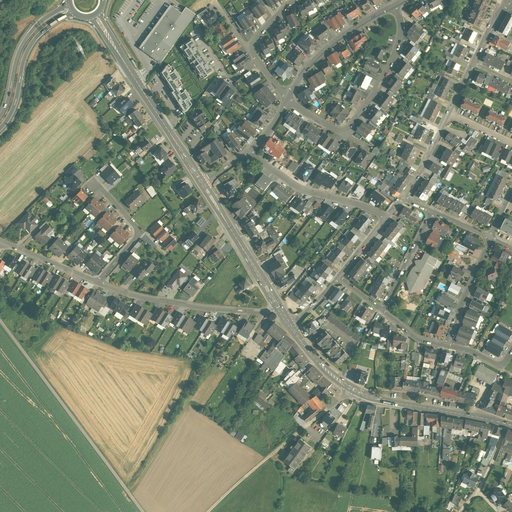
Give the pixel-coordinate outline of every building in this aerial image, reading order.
[(363,0),(360,2),(363,7),(365,11),(371,8),(368,3),(365,0),(363,0)] [(490,0),(477,0),(478,0),(477,0),(475,0),(476,1),(477,2),(474,8),(476,8),(485,13),(490,0)] [(309,1),(303,3),(303,5),(303,4),(307,13),(313,10),(310,4),(309,1)] [(424,7),(419,3),(415,7),(421,14),(422,15),(426,12),(427,11),(424,7)] [(259,4),(255,7),(262,16),(266,13),(262,8),(260,4),(259,4)] [(307,13),(303,4),(303,5),(297,7),(302,17),(308,14),(307,13)] [(355,5),(350,8),(355,17),(360,14),(357,9),(355,5)] [(421,14),(415,7),(414,5),(409,10),(413,15),(416,18),(417,18),(421,14)] [(172,6),(140,50),(160,64),(195,14),(186,7),(184,11),(183,10),(181,13),(172,6)] [(262,16),(255,7),(251,10),(255,16),(257,19),(262,16)] [(344,11),(343,8),(340,10),(341,11),(344,17),(348,17),(344,11)] [(350,8),(344,11),(348,17),(350,20),(355,17),(350,8)] [(485,13),(476,8),(473,14),(471,14),(471,15),(472,16),(469,22),(479,27),(486,13),(485,13)] [(206,9),(198,15),(201,18),(200,19),(201,20),(204,18),(203,17),(208,13),(206,9)] [(253,18),(247,10),(244,12),(247,16),(247,15),(250,20),(253,18)] [(213,14),(211,11),(208,13),(203,17),(204,18),(208,24),(209,25),(213,22),(215,20),(215,21),(218,19),(214,14),(213,14)] [(299,24),(294,14),(287,17),(289,23),(291,27),(292,27),(299,24)] [(511,25),(511,15),(508,14),(499,31),(507,36),(511,25)] [(247,16),(243,18),(249,28),(253,25),(250,20),(247,15),(247,16)] [(342,19),(339,15),(334,18),(340,27),(345,24),(342,19)] [(249,28),(243,18),(239,21),(238,21),(242,27),(245,31),(249,28)] [(340,27),(334,18),(329,21),(332,25),(335,30),(340,27)] [(285,27),(283,23),(277,26),(278,28),(279,28),(282,36),(288,34),(285,27)] [(222,24),(215,29),(220,36),(225,33),(227,31),(222,24)] [(326,28),(324,25),(319,29),(325,38),(330,34),(326,28)] [(423,32),(414,25),(408,33),(412,36),(417,40),(423,32)] [(282,36),(279,28),(278,28),(273,31),(275,36),(278,41),(283,38),(282,36)] [(319,29),(314,33),(321,41),(325,38),(319,29)] [(477,33),(470,30),(467,35),(475,39),(477,33)] [(363,33),(362,34),(362,33),(359,35),(359,36),(359,37),(358,37),(358,36),(354,38),(355,39),(354,40),(353,39),(353,40),(353,39),(350,41),(349,42),(350,43),(355,51),(359,49),(358,47),(365,43),(364,42),(366,40),(367,40),(363,34),(363,33)] [(475,39),(467,35),(465,40),(472,44),(475,39)] [(316,45),(307,36),(299,44),(305,49),(309,53),(316,45)] [(510,43),(496,36),(492,44),(500,48),(501,46),(504,48),(503,49),(507,50),(510,43)] [(222,42),(221,43),(224,48),(234,42),(231,37),(230,37),(222,42)] [(270,38),(264,41),(265,43),(269,51),(274,48),(270,38)] [(190,59),(192,62),(203,55),(198,49),(197,50),(195,46),(196,45),(191,39),(181,46),(183,49),(182,51),(188,60),(190,59)] [(234,42),(224,48),(227,53),(229,52),(237,47),(234,42)] [(265,43),(260,45),(263,53),(265,55),(270,53),(269,51),(265,43)] [(414,47),(409,43),(406,48),(415,55),(418,50),(414,47)] [(345,45),(339,48),(345,58),(350,54),(345,45)] [(296,46),(294,49),(295,50),(301,55),(303,52),(296,46)] [(469,49),(460,46),(458,51),(466,55),(469,49)] [(383,51),(377,48),(374,55),(382,60),(386,52),(383,51)] [(415,55),(406,48),(402,53),(406,56),(411,60),(415,55)] [(301,55),(295,50),(291,55),(292,56),(289,59),(298,66),(304,57),(301,55)] [(466,55),(458,51),(455,56),(463,60),(466,55)] [(235,55),(231,58),(234,63),(244,56),(241,52),(235,55)] [(341,62),(335,53),(330,56),(330,57),(334,63),(336,66),(341,62)] [(488,54),(487,54),(487,56),(484,62),(493,66),(496,58),(488,54)] [(203,55),(192,62),(195,66),(193,67),(200,76),(201,75),(204,79),(214,72),(210,65),(208,66),(206,62),(207,61),(203,55)] [(244,56),(234,63),(238,68),(242,65),(248,61),(244,56)] [(505,62),(496,58),(493,66),(502,70),(505,62)] [(374,63),(368,60),(364,68),(376,74),(380,66),(374,63)] [(402,61),(399,65),(407,72),(411,68),(407,64),(402,61)] [(330,68),(326,62),(321,65),(322,66),(327,74),(332,71),(330,68)] [(460,65),(453,62),(450,67),(457,71),(460,65)] [(292,69),(285,63),(281,69),(290,76),(292,73),(290,72),(292,69)] [(165,66),(160,73),(171,92),(170,93),(183,114),(187,111),(192,105),(189,101),(191,99),(179,80),(181,79),(175,70),(173,71),(168,64),(165,66)] [(407,72),(399,65),(395,70),(398,72),(404,77),(407,72)] [(457,71),(450,67),(447,72),(455,76),(457,71)] [(290,76),(281,69),(277,74),(277,75),(279,76),(284,80),(286,77),(287,78),(288,79),(290,76)] [(249,71),(244,75),(247,80),(253,76),(249,71)] [(319,74),(319,73),(314,76),(320,86),(325,83),(324,82),(319,74)] [(253,76),(247,80),(250,85),(253,83),(254,86),(261,81),(256,74),(253,76)] [(366,76),(362,74),(361,74),(357,84),(360,86),(366,89),(371,79),(366,76)] [(484,76),(480,74),(478,77),(476,82),(482,85),(483,83),(486,76),(485,75),(484,76)] [(314,76),(309,80),(312,85),(314,89),(315,89),(320,86),(314,76)] [(492,79),(486,76),(483,83),(489,86),(492,79)] [(394,77),(390,81),(399,88),(403,84),(400,82),(394,77)] [(114,79),(113,78),(111,80),(112,81),(110,82),(107,84),(109,88),(110,87),(112,90),(119,85),(117,81),(116,82),(116,81),(116,80),(116,79),(115,79),(114,79)] [(215,86),(212,89),(212,90),(219,95),(226,86),(227,85),(220,79),(215,86)] [(453,82),(445,79),(441,87),(449,91),(453,82)] [(498,81),(492,79),(489,86),(495,89),(498,81)] [(399,88),(390,81),(386,86),(390,89),(395,93),(399,88)] [(505,84),(498,81),(495,89),(501,92),(505,84)] [(211,83),(206,90),(210,93),(212,90),(212,89),(215,86),(211,83)] [(511,87),(505,84),(501,92),(507,95),(508,93),(510,88),(511,87)] [(112,90),(113,92),(116,97),(123,92),(119,85),(112,90)] [(441,87),(437,85),(432,94),(435,95),(437,96),(441,87)] [(226,86),(219,95),(218,97),(225,102),(226,102),(229,98),(233,92),(226,86)] [(260,86),(253,91),(255,94),(262,88),(260,86)] [(262,88),(255,94),(260,100),(270,93),(265,86),(262,88)] [(449,91),(441,87),(437,96),(445,99),(449,91)] [(360,93),(352,89),(349,94),(359,99),(362,94),(360,93)] [(309,96),(306,91),(298,95),(302,100),(303,99),(306,104),(312,100),(309,96)] [(270,93),(260,100),(265,107),(270,104),(275,99),(270,93)] [(387,94),(385,93),(381,98),(390,104),(394,100),(391,98),(387,94)] [(359,99),(349,94),(347,99),(347,100),(353,103),(357,105),(359,99)] [(121,103),(117,107),(122,113),(129,106),(131,104),(131,103),(127,98),(126,98),(121,103)] [(229,98),(226,102),(225,102),(223,105),(227,108),(232,101),(229,98)] [(390,104),(381,98),(378,102),(382,106),(386,109),(390,104)] [(483,106),(475,102),(474,103),(472,102),(473,101),(466,98),(461,108),(468,112),(470,113),(478,116),(483,106)] [(116,99),(110,105),(112,107),(115,105),(119,101),(116,99)] [(336,102),(328,111),(331,113),(331,114),(339,104),(336,102)] [(441,105),(434,102),(430,110),(437,114),(441,105)] [(98,103),(95,106),(101,112),(104,109),(98,103)] [(270,104),(265,107),(263,110),(264,112),(268,114),(273,106),(270,104)] [(350,114),(339,104),(331,114),(342,123),(350,114)] [(129,106),(122,113),(124,115),(131,109),(129,106)] [(379,111),(375,108),(371,112),(379,119),(383,114),(379,111)] [(211,125),(200,109),(191,116),(201,131),(211,125)] [(499,115),(497,114),(498,113),(490,109),(486,120),(493,123),(493,124),(495,125),(495,124),(503,128),(507,117),(500,114),(499,115)] [(136,110),(129,115),(130,115),(128,116),(131,119),(132,118),(134,121),(141,116),(136,110)] [(263,114),(257,110),(257,111),(254,115),(264,122),(267,117),(263,114)] [(437,114),(430,110),(425,119),(433,123),(437,114)] [(379,119),(371,112),(367,117),(371,120),(376,124),(379,119)] [(292,113),(286,122),(291,126),(298,117),(292,113)] [(264,122),(254,115),(251,120),(250,120),(256,124),(260,127),(264,122)] [(141,116),(134,121),(138,128),(145,123),(141,116)] [(298,117),(291,126),(297,130),(304,121),(298,117)] [(376,124),(371,120),(369,123),(376,128),(378,126),(376,124)] [(367,125),(364,122),(360,127),(369,134),(373,129),(367,125)] [(249,127),(245,124),(244,125),(243,125),(241,128),(250,134),(250,135),(252,136),(253,134),(254,134),(256,131),(249,127)] [(315,128),(309,124),(305,129),(303,133),(308,137),(315,128)] [(250,134),(241,128),(239,127),(237,130),(238,130),(237,132),(236,132),(241,135),(247,140),(249,137),(250,135),(250,134)] [(369,134),(360,127),(356,131),(366,138),(369,134)] [(430,130),(422,127),(421,129),(419,128),(417,131),(427,136),(430,130)] [(320,132),(315,128),(308,137),(314,141),(318,135),(320,132)] [(427,136),(417,131),(415,135),(418,136),(416,138),(418,139),(420,140),(424,141),(427,136)] [(460,141),(450,132),(445,138),(456,146),(459,143),(460,141)] [(233,139),(230,135),(229,136),(228,136),(225,138),(229,143),(233,149),(235,147),(235,148),(238,146),(233,139)] [(332,139),(326,135),(321,141),(320,143),(325,147),(332,139)] [(275,140),(272,138),(271,139),(267,145),(266,145),(264,149),(264,150),(273,156),(274,156),(275,155),(279,158),(280,157),(282,157),(282,156),(282,154),(284,150),(280,147),(281,146),(278,144),(279,143),(279,141),(277,142),(275,140)] [(337,143),(332,139),(325,147),(331,152),(337,143)] [(476,144),(469,139),(465,144),(468,147),(469,148),(470,147),(471,145),(472,144),(474,146),(476,144)] [(147,140),(140,145),(144,151),(151,147),(147,140)] [(216,140),(209,144),(211,147),(217,155),(219,159),(226,154),(216,140)] [(494,144),(487,141),(485,147),(482,152),(483,152),(489,155),(494,144)] [(339,145),(336,150),(340,153),(341,152),(340,152),(345,145),(341,142),(339,145)] [(352,146),(351,147),(346,143),(345,145),(340,152),(341,152),(347,156),(347,155),(351,157),(356,149),(352,146)] [(209,144),(200,150),(202,153),(204,152),(211,147),(209,144)] [(420,149),(409,144),(405,151),(417,157),(420,149)] [(494,144),(489,155),(495,157),(495,158),(497,153),(500,147),(494,144)] [(140,145),(134,149),(139,155),(144,151),(140,145)] [(158,150),(156,147),(149,153),(152,156),(154,154),(158,150)] [(167,154),(161,148),(158,150),(154,154),(160,160),(162,159),(166,155),(167,154)] [(380,151),(374,148),(372,153),(377,156),(380,151)] [(454,152),(447,148),(444,154),(456,161),(459,155),(454,152)] [(511,155),(511,152),(506,150),(506,151),(503,158),(502,159),(509,162),(511,155)] [(366,153),(363,151),(361,154),(358,157),(359,158),(356,161),(360,164),(361,163),(365,166),(367,164),(368,164),(370,160),(372,157),(367,153),(366,153)] [(417,157),(405,151),(402,158),(413,164),(417,157)] [(209,160),(204,152),(202,153),(197,157),(202,165),(207,161),(209,160)] [(456,161),(444,154),(441,160),(448,164),(452,167),(456,161)] [(209,160),(207,161),(210,165),(219,159),(217,155),(209,160)] [(293,161),(288,169),(294,173),(299,165),(293,161)] [(164,167),(161,169),(167,176),(176,168),(172,164),(171,165),(169,162),(164,167)] [(405,163),(402,162),(396,172),(398,173),(400,171),(404,164),(405,163)] [(305,182),(314,169),(305,163),(302,168),(296,176),(305,182)] [(443,169),(433,163),(429,170),(437,174),(439,170),(442,171),(443,169)] [(106,164),(100,170),(102,172),(108,166),(106,164)] [(73,165),(67,171),(72,176),(73,175),(78,170),(73,165)] [(102,172),(100,173),(106,179),(115,171),(112,168),(111,169),(109,166),(108,166),(102,172)] [(317,177),(320,172),(322,170),(319,167),(314,175),(317,177)] [(405,174),(403,176),(409,180),(412,176),(410,174),(412,171),(409,168),(405,174)] [(118,178),(119,177),(116,174),(117,174),(115,171),(106,179),(111,185),(112,184),(118,178)] [(328,177),(320,172),(317,177),(314,181),(321,186),(322,184),(328,177)] [(267,176),(264,174),(256,184),(265,191),(273,180),(267,176)] [(72,176),(69,179),(70,180),(70,181),(67,184),(68,185),(68,187),(70,189),(72,189),(73,190),(76,187),(76,186),(80,182),(73,175),(72,176)] [(328,177),(322,184),(328,188),(328,187),(331,189),(335,183),(334,183),(336,180),(329,175),(328,177)] [(334,183),(335,183),(337,185),(342,178),(339,176),(336,180),(334,183)] [(409,180),(403,176),(401,179),(400,181),(406,185),(409,180)] [(506,179),(500,176),(497,181),(505,185),(507,181),(508,181),(509,180),(506,179)] [(234,179),(224,185),(226,189),(231,186),(237,182),(234,179)] [(429,182),(426,180),(423,184),(422,183),(422,185),(430,190),(433,185),(429,182)] [(184,181),(175,187),(182,199),(192,192),(186,184),(186,185),(184,181)] [(345,181),(340,188),(347,193),(349,190),(352,186),(345,181)] [(387,185),(381,181),(377,187),(383,191),(387,185)] [(406,185),(400,181),(398,183),(397,185),(403,189),(406,185)] [(505,185),(497,181),(494,187),(502,191),(504,186),(506,187),(506,186),(505,185)] [(279,184),(273,192),(277,194),(276,195),(279,197),(280,197),(285,189),(279,184)] [(357,189),(355,192),(357,194),(357,195),(357,196),(359,197),(360,197),(365,190),(359,185),(357,189)] [(403,189),(397,185),(395,187),(394,190),(400,194),(403,189)] [(430,190),(422,185),(420,189),(419,188),(418,189),(419,190),(427,195),(430,190)] [(156,193),(151,186),(147,190),(152,197),(156,193)] [(233,187),(232,188),(231,186),(226,189),(224,190),(228,198),(231,196),(232,197),(235,195),(235,194),(236,193),(235,192),(236,191),(234,189),(233,187)] [(502,191),(494,187),(492,192),(500,196),(502,192),(503,192),(503,191),(502,191)] [(263,198),(251,188),(247,193),(259,202),(263,198)] [(285,189),(280,197),(286,202),(292,194),(285,189)] [(427,195),(419,190),(417,194),(416,193),(415,194),(420,198),(423,200),(427,195)] [(144,199),(137,191),(125,202),(132,210),(144,199)] [(374,191),(369,198),(379,206),(385,199),(374,191)] [(77,196),(72,200),(73,200),(75,203),(77,202),(79,205),(82,202),(83,202),(84,201),(84,200),(87,197),(81,192),(77,196)] [(489,198),(495,201),(497,202),(499,197),(500,198),(501,197),(500,196),(492,192),(489,198)] [(74,193),(69,199),(71,202),(73,200),(72,200),(77,196),(74,193)] [(438,202),(437,202),(441,204),(440,205),(442,206),(443,204),(448,198),(442,194),(441,196),(438,202)] [(46,197),(42,200),(50,207),(53,204),(46,197)] [(448,198),(443,204),(446,206),(446,208),(447,209),(449,207),(453,200),(448,197),(448,198)] [(251,208),(244,198),(233,206),(235,209),(234,209),(239,216),(239,215),(241,219),(243,218),(251,208)] [(306,204),(298,198),(292,205),(300,212),(303,208),(306,204)] [(89,205),(86,208),(86,209),(88,211),(89,211),(90,212),(98,203),(94,199),(89,205)] [(198,200),(190,205),(192,209),(194,211),(195,213),(195,214),(204,208),(198,200)] [(312,203),(309,200),(306,204),(303,208),(307,210),(312,203)] [(453,200),(449,207),(452,209),(451,210),(453,211),(454,209),(459,203),(454,200),(453,200)] [(459,203),(454,209),(458,212),(457,212),(459,214),(461,210),(465,205),(459,202),(459,203)] [(98,203),(90,212),(92,214),(92,215),(94,216),(95,216),(98,213),(103,207),(98,203)] [(318,214),(318,215),(324,220),(334,209),(330,206),(330,207),(326,204),(323,209),(318,214)] [(413,212),(405,207),(401,213),(406,216),(408,218),(409,218),(410,215),(413,212)] [(342,208),(332,220),(339,225),(344,219),(348,214),(344,211),(345,211),(342,208)] [(474,211),(470,216),(475,219),(474,220),(475,221),(476,219),(481,212),(475,209),(474,211)] [(481,212),(476,219),(480,222),(481,223),(482,221),(486,215),(481,211),(481,212)] [(103,217),(98,222),(98,223),(100,225),(101,225),(103,227),(111,217),(106,213),(103,217)] [(28,214),(18,223),(22,227),(24,225),(30,232),(37,225),(35,224),(30,218),(31,217),(28,214)] [(492,217),(487,214),(486,215),(482,221),(486,224),(485,225),(486,226),(492,217)] [(413,217),(410,215),(409,218),(408,218),(417,224),(419,221),(413,217)] [(365,216),(361,222),(367,227),(372,221),(368,219),(365,216)] [(111,217),(103,227),(105,228),(105,229),(106,230),(107,230),(107,231),(111,226),(115,221),(111,217)] [(206,221),(201,217),(195,223),(200,228),(206,221)] [(255,217),(251,220),(252,221),(255,227),(260,224),(255,217)] [(511,221),(506,219),(501,229),(507,233),(510,235),(510,234),(511,234),(511,221)] [(252,221),(245,225),(249,232),(256,228),(255,227),(252,221)] [(440,223),(437,221),(435,225),(434,226),(434,227),(434,228),(435,229),(443,233),(445,234),(448,228),(444,226),(444,225),(444,223),(442,222),(440,223)] [(46,222),(39,228),(41,230),(47,224),(47,225),(48,224),(46,222)] [(157,222),(150,229),(152,231),(159,225),(157,222)] [(367,227),(361,222),(356,227),(359,230),(363,233),(367,227)] [(398,223),(395,222),(392,225),(391,224),(391,225),(392,226),(398,231),(402,227),(398,223)] [(41,230),(35,237),(43,245),(50,239),(46,235),(52,230),(47,225),(47,224),(41,230)] [(159,225),(152,231),(151,232),(155,236),(163,229),(159,225)] [(398,231),(392,226),(389,230),(388,229),(387,230),(388,231),(394,236),(398,231)] [(115,230),(110,236),(111,237),(110,237),(112,239),(113,239),(115,241),(123,231),(119,227),(118,227),(115,230)] [(256,228),(249,232),(252,237),(259,233),(257,230),(256,228)] [(163,229),(155,236),(159,241),(161,239),(167,233),(163,229)] [(123,231),(115,241),(117,242),(117,243),(119,244),(120,245),(123,241),(128,235),(123,231)] [(394,236),(388,231),(385,234),(384,234),(383,235),(386,237),(391,241),(391,240),(394,236)] [(187,238),(188,239),(192,243),(198,238),(193,232),(187,238)] [(167,233),(161,239),(163,242),(169,235),(167,233)] [(352,233),(348,238),(354,243),(359,238),(355,235),(352,233)] [(169,235),(163,242),(165,244),(171,237),(169,235)] [(208,235),(199,246),(202,248),(206,251),(215,241),(208,235)] [(431,236),(430,235),(429,238),(430,238),(429,240),(427,239),(427,240),(427,241),(426,243),(429,244),(428,245),(433,248),(434,247),(435,248),(439,240),(437,238),(431,236)] [(481,242),(469,236),(465,243),(471,246),(477,249),(481,242)] [(171,237),(165,244),(163,245),(167,250),(169,248),(175,242),(171,237)] [(54,244),(49,249),(54,253),(63,243),(58,239),(54,244)] [(192,243),(188,239),(184,242),(189,248),(193,244),(192,243)] [(346,240),(342,245),(348,250),(353,245),(349,242),(346,240)] [(382,242),(380,240),(377,244),(376,243),(375,244),(376,245),(383,251),(387,246),(382,242)] [(266,245),(264,241),(256,245),(261,253),(264,251),(265,253),(268,252),(267,250),(268,249),(266,245)] [(175,242),(169,248),(172,251),(177,244),(175,242)] [(63,243),(54,253),(59,257),(63,252),(68,247),(67,247),(63,243)] [(198,253),(202,248),(199,246),(197,244),(193,249),(198,253)] [(383,251),(376,245),(373,249),(372,248),(372,249),(372,250),(379,255),(383,251)] [(388,245),(381,256),(383,258),(390,247),(388,245)] [(68,256),(72,261),(81,251),(77,246),(73,250),(68,256)] [(211,255),(218,250),(215,246),(209,253),(211,255)] [(337,247),(333,253),(341,259),(345,254),(342,251),(337,247)] [(211,255),(210,256),(215,262),(215,263),(218,260),(219,261),(223,257),(218,250),(211,255)] [(379,255),(372,250),(369,254),(368,253),(367,254),(370,256),(375,260),(379,255)] [(503,253),(497,250),(494,257),(499,259),(500,260),(506,262),(509,256),(509,255),(504,253),(503,253)] [(86,255),(81,251),(72,261),(77,265),(82,260),(86,255)] [(449,256),(448,259),(456,263),(459,256),(456,255),(457,253),(449,251),(448,255),(449,256)] [(329,258),(333,262),(337,265),(341,259),(333,253),(329,258)] [(86,264),(91,268),(100,258),(95,254),(91,258),(86,264)] [(280,254),(275,257),(278,262),(279,261),(283,270),(288,267),(280,254)] [(438,260),(425,254),(421,261),(420,261),(417,261),(415,261),(417,267),(415,268),(414,269),(413,270),(411,273),(410,273),(407,280),(411,282),(408,286),(417,291),(419,287),(423,289),(427,282),(426,281),(429,276),(430,276),(434,267),(438,269),(441,262),(438,260)] [(18,260),(11,255),(5,264),(12,268),(12,269),(15,264),(18,260)] [(131,255),(123,265),(130,271),(138,261),(131,255)] [(100,258),(91,268),(96,272),(100,267),(105,262),(100,258)] [(365,261),(362,259),(358,264),(366,270),(370,265),(365,261)] [(29,264),(24,261),(23,262),(19,268),(17,272),(22,275),(29,264)] [(140,268),(134,275),(141,280),(147,272),(148,274),(154,267),(148,261),(141,269),(140,268)] [(278,262),(270,266),(273,271),(272,273),(277,280),(284,276),(282,274),(285,272),(283,270),(279,261),(278,262)] [(326,264),(325,263),(321,268),(329,275),(329,274),(332,270),(333,270),(331,268),(326,264)] [(34,268),(29,264),(22,275),(27,279),(29,274),(33,268),(34,268)] [(366,270),(358,264),(354,269),(362,276),(366,270)] [(36,275),(33,279),(39,283),(45,272),(40,268),(40,269),(36,275)] [(329,275),(321,268),(317,273),(325,279),(329,275)] [(462,271),(454,268),(453,271),(452,271),(451,273),(452,274),(450,277),(459,281),(462,275),(464,272),(462,271)] [(471,272),(463,268),(462,271),(464,272),(462,275),(468,278),(471,272)] [(362,276),(354,269),(350,275),(352,276),(357,280),(358,281),(362,276)] [(494,269),(486,273),(489,280),(498,276),(494,269)] [(179,271),(176,275),(175,276),(168,285),(172,288),(177,282),(180,285),(183,281),(186,277),(179,271)] [(51,275),(45,272),(39,283),(44,286),(46,282),(50,275),(51,275)] [(325,279),(317,273),(313,278),(314,279),(319,282),(321,284),(325,279)] [(62,278),(57,275),(57,276),(53,282),(50,286),(56,290),(62,278)] [(382,275),(381,275),(377,281),(386,286),(390,280),(387,278),(382,275)] [(286,280),(284,276),(277,280),(281,288),(284,286),(285,288),(287,286),(286,285),(288,284),(286,280)] [(67,282),(62,278),(56,290),(61,293),(67,282)] [(190,282),(184,290),(192,296),(199,288),(195,285),(197,282),(193,278),(192,278),(190,282)] [(246,279),(240,284),(242,287),(244,290),(246,289),(247,290),(249,289),(248,287),(251,286),(246,279)] [(386,286),(377,281),(374,287),(383,292),(386,286)] [(71,289),(69,291),(75,295),(81,286),(75,282),(71,289)] [(311,283),(309,282),(305,287),(313,293),(317,288),(315,287),(311,283)] [(454,285),(452,284),(450,287),(449,290),(456,294),(457,294),(459,291),(460,288),(458,287),(454,285)] [(87,289),(81,286),(75,295),(81,299),(87,289)] [(313,293),(305,287),(301,291),(309,298),(313,293)] [(383,292),(374,287),(371,293),(377,296),(380,298),(383,292)] [(489,293),(478,287),(475,295),(476,295),(484,299),(485,300),(489,293)] [(341,295),(343,293),(337,288),(330,298),(335,303),(337,300),(341,295)] [(100,295),(94,291),(87,301),(87,302),(87,303),(89,304),(88,306),(92,308),(93,306),(99,296),(100,295)] [(301,291),(297,296),(300,298),(305,302),(309,298),(301,291)] [(349,295),(345,300),(345,301),(341,306),(343,308),(343,309),(343,310),(344,310),(347,312),(350,307),(352,306),(354,307),(358,302),(349,295)] [(448,297),(447,297),(443,295),(442,295),(439,302),(448,306),(451,307),(454,301),(449,298),(448,297)] [(105,300),(99,296),(93,306),(99,310),(101,307),(105,300)] [(122,302),(116,298),(113,303),(110,307),(110,308),(116,312),(122,302)] [(476,302),(472,300),(470,304),(474,306),(482,311),(485,306),(481,304),(476,302)] [(122,302),(116,312),(123,316),(126,311),(129,307),(122,302)] [(341,306),(338,303),(334,308),(341,312),(343,309),(343,308),(341,306)] [(136,305),(131,312),(130,315),(132,316),(138,306),(136,305)] [(144,309),(139,306),(138,306),(132,316),(138,320),(144,309)] [(359,311),(357,315),(357,316),(362,318),(367,309),(362,306),(359,311)] [(150,313),(144,309),(138,320),(143,323),(150,313)] [(165,313),(159,309),(159,310),(154,317),(153,319),(158,323),(165,313)] [(367,309),(362,318),(366,321),(367,321),(369,317),(372,311),(367,309)] [(437,309),(435,315),(447,320),(449,314),(443,312),(437,309)] [(130,314),(126,311),(123,316),(122,317),(126,320),(130,314)] [(468,311),(467,311),(465,316),(477,321),(480,316),(477,315),(473,313),(468,311)] [(152,315),(150,313),(143,323),(146,325),(151,316),(152,315)] [(165,313),(158,323),(164,327),(165,324),(170,317),(170,316),(165,313)] [(185,317),(180,313),(179,314),(174,321),(173,323),(179,327),(185,317)] [(362,337),(330,314),(327,319),(358,342),(362,337)] [(477,321),(465,316),(463,322),(472,326),(475,327),(477,321)] [(191,320),(185,317),(179,327),(184,330),(190,321),(191,320)] [(208,321),(203,317),(202,318),(198,326),(196,328),(202,331),(208,321)] [(219,328),(218,330),(223,334),(230,323),(224,320),(219,328)] [(195,324),(190,321),(184,330),(189,333),(195,324)] [(214,324),(208,321),(202,331),(207,335),(209,333),(214,325),(214,324)] [(241,329),(238,333),(246,338),(246,339),(249,336),(255,326),(247,321),(241,329)] [(314,321),(305,327),(310,334),(319,328),(314,321)] [(230,323),(223,334),(229,337),(235,327),(230,323)] [(287,333),(275,323),(269,330),(279,339),(281,340),(282,339),(287,333)] [(384,325),(376,323),(374,332),(381,334),(384,325)] [(445,327),(437,323),(433,333),(441,336),(445,327)] [(389,326),(384,325),(381,334),(381,336),(387,338),(389,326)] [(508,341),(511,332),(505,329),(500,326),(495,334),(508,341)] [(462,328),(461,328),(459,333),(471,338),(473,332),(470,331),(462,328)] [(349,356),(325,330),(315,340),(339,366),(349,356)] [(471,338),(459,333),(456,339),(457,339),(466,342),(468,343),(471,338)] [(503,349),(508,341),(495,334),(491,342),(503,349)] [(290,336),(285,342),(288,345),(291,349),(295,342),(290,336)] [(403,336),(399,336),(398,347),(397,349),(405,350),(406,345),(407,338),(403,338),(403,336)] [(279,339),(278,341),(276,341),(271,348),(274,350),(275,348),(281,340),(279,339)] [(291,349),(290,349),(297,357),(302,353),(303,352),(298,346),(295,342),(291,349)] [(498,357),(503,349),(491,342),(486,350),(491,352),(498,357)] [(291,349),(288,345),(282,354),(285,357),(290,349),(291,349)] [(282,354),(275,348),(274,350),(272,353),(276,356),(282,362),(285,357),(282,354)] [(437,351),(426,348),(425,357),(435,359),(437,351)] [(440,362),(448,364),(451,354),(443,352),(442,355),(439,354),(438,357),(441,358),(440,362)] [(302,353),(297,357),(295,358),(296,360),(297,362),(298,363),(299,362),(303,367),(310,362),(302,353)] [(465,359),(457,357),(455,364),(454,366),(455,366),(462,369),(465,359)] [(480,364),(474,376),(493,385),(499,374),(483,366),(480,364)] [(313,366),(308,371),(312,376),(310,377),(311,378),(312,379),(317,384),(318,382),(323,376),(313,366)] [(444,370),(438,385),(443,386),(444,385),(447,377),(448,372),(444,370)] [(293,371),(282,382),(282,383),(284,385),(295,374),(293,371)] [(312,376),(308,371),(300,379),(297,382),(301,387),(304,384),(309,380),(311,378),(310,377),(312,376)] [(357,373),(357,372),(355,383),(363,385),(364,383),(365,384),(366,381),(367,381),(367,379),(368,375),(367,375),(367,373),(365,373),(365,372),(361,371),(361,372),(358,371),(357,373)] [(464,378),(449,372),(447,377),(459,382),(459,383),(462,384),(464,378)] [(300,379),(295,374),(284,385),(286,386),(289,390),(300,379)] [(323,376),(318,382),(323,386),(327,390),(332,384),(323,376)] [(400,377),(392,377),(392,389),(403,391),(404,385),(400,385),(400,377)] [(511,380),(507,379),(503,386),(505,388),(503,393),(508,394),(511,394),(511,380)] [(404,385),(403,391),(411,391),(413,381),(406,380),(406,383),(404,383),(404,385)] [(414,381),(413,381),(411,391),(419,392),(420,383),(414,382),(414,381)] [(428,383),(421,381),(420,383),(419,392),(425,393),(431,394),(433,388),(428,386),(428,383)] [(301,387),(297,382),(289,390),(304,405),(309,401),(312,399),(301,387)] [(495,383),(491,389),(492,390),(496,391),(504,394),(504,393),(503,393),(505,388),(503,386),(495,383)] [(450,388),(444,385),(443,386),(442,390),(440,396),(448,399),(448,398),(455,400),(459,392),(459,391),(456,390),(456,389),(453,388),(453,387),(450,386),(450,388)] [(437,389),(433,388),(431,394),(439,397),(440,396),(442,390),(437,389)] [(492,390),(487,397),(488,398),(492,400),(493,398),(493,397),(496,391),(492,390)] [(266,413),(272,406),(265,401),(268,397),(261,391),(253,402),(266,413)] [(455,400),(455,401),(463,403),(467,394),(461,392),(459,392),(455,400)] [(467,394),(463,403),(473,406),(474,403),(473,402),(476,394),(471,392),(470,394),(467,393),(467,394)] [(316,396),(309,401),(315,409),(318,413),(325,407),(316,396)] [(481,408),(481,409),(496,415),(498,409),(495,408),(491,407),(492,405),(486,401),(481,408)] [(377,407),(368,405),(366,413),(371,413),(375,414),(377,407)] [(498,409),(496,415),(503,417),(506,408),(499,406),(498,409)] [(511,410),(506,408),(503,417),(511,419),(511,410)] [(318,413),(315,409),(304,418),(304,419),(307,422),(318,413)] [(418,413),(411,412),(408,411),(408,419),(410,419),(410,426),(413,426),(418,426),(418,422),(418,413)] [(322,423),(328,428),(330,425),(335,418),(332,416),(328,414),(322,423)] [(454,419),(441,417),(441,426),(447,427),(453,428),(454,419)] [(463,420),(454,419),(453,428),(453,429),(462,430),(463,420)] [(474,422),(467,420),(466,421),(465,429),(472,430),(474,422)] [(483,424),(474,422),(472,430),(476,431),(479,432),(479,429),(482,429),(483,424)] [(348,429),(339,424),(334,433),(344,438),(348,429)] [(492,426),(483,424),(482,429),(481,430),(483,431),(482,436),(481,440),(481,441),(483,441),(483,439),(484,440),(484,438),(486,439),(487,437),(488,437),(488,436),(488,435),(487,435),(488,431),(491,431),(492,426)] [(502,428),(495,426),(493,434),(500,436),(502,428)] [(233,433),(235,434),(233,437),(244,442),(247,436),(235,429),(233,433)] [(334,435),(329,432),(325,437),(330,440),(334,435)] [(398,439),(398,436),(395,436),(395,437),(392,437),(392,447),(398,447),(398,446),(401,446),(401,439),(398,439)] [(481,464),(487,466),(496,447),(495,447),(492,445),(495,438),(491,437),(488,448),(481,464)] [(478,439),(475,438),(474,439),(473,445),(480,447),(481,441),(481,440),(478,439)] [(300,439),(284,461),(291,466),(296,469),(312,447),(300,439)] [(380,460),(382,448),(378,448),(372,447),(371,459),(380,460)] [(467,474),(463,482),(466,483),(467,485),(469,486),(471,485),(474,486),(478,479),(475,478),(467,474)] [(495,492),(491,495),(493,499),(494,498),(497,502),(501,499),(501,498),(505,495),(501,489),(500,488),(495,492)] [(461,499),(456,496),(453,503),(458,506),(461,499)]
